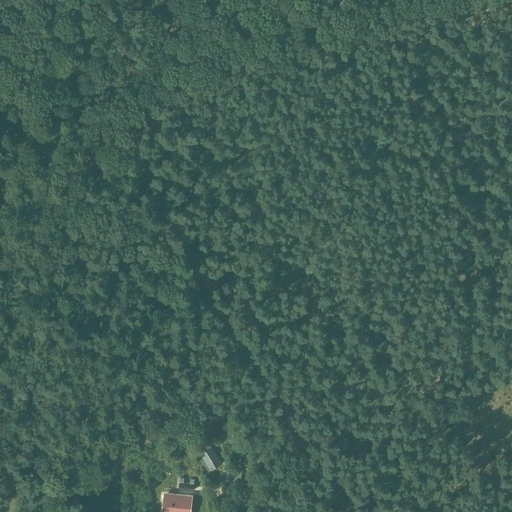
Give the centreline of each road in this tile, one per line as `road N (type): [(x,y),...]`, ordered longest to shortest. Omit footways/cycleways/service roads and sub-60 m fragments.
road 1 (track): [(344,511),(100,94)]
road 2 (track): [(354,0),(254,29),(100,94),(0,120)]
road 3 (track): [(411,511),(511,447)]
